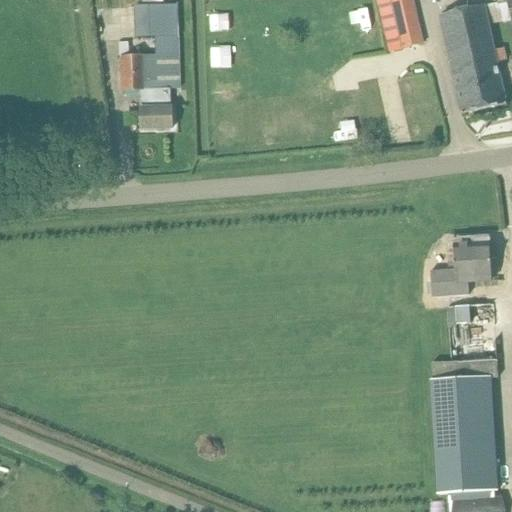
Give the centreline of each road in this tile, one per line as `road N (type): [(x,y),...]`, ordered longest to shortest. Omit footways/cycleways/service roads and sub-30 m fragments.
road 1 (tertiary): [(0,204),(511,155)]
road 2 (unclassified): [(201,511),(0,430)]
